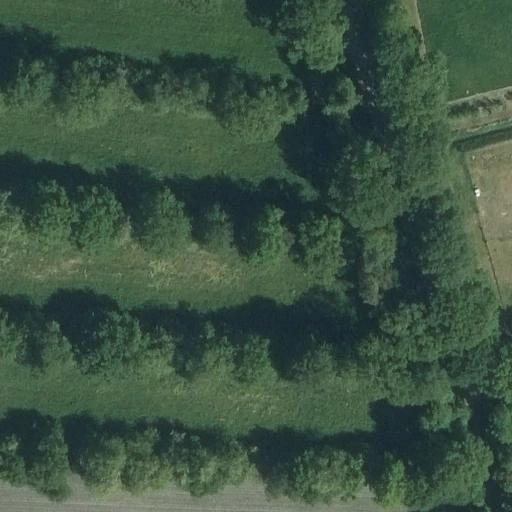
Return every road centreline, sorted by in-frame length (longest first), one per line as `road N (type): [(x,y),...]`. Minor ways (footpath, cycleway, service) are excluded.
road 1 (unclassified): [(511,369),(461,356),(439,313),(336,0)]
road 2 (track): [(500,511),(461,356)]
